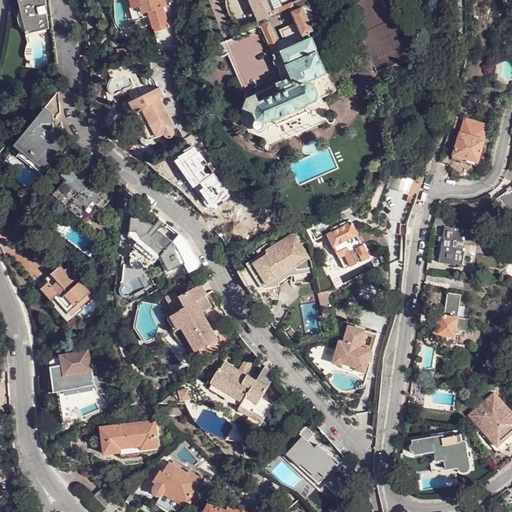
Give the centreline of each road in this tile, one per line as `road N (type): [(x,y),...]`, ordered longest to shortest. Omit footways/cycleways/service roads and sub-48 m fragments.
road 1 (residential): [(65,0),(76,111),(87,133),(190,225),(363,455)]
road 2 (residential): [(427,185),(393,361),(385,498)]
road 3 (residential): [(72,508),(27,439),(21,349),(0,287)]
road 4 (residential): [(511,471),(440,507),(385,498)]
road 5 (residential): [(427,185),(486,185),(498,171),(511,118)]
